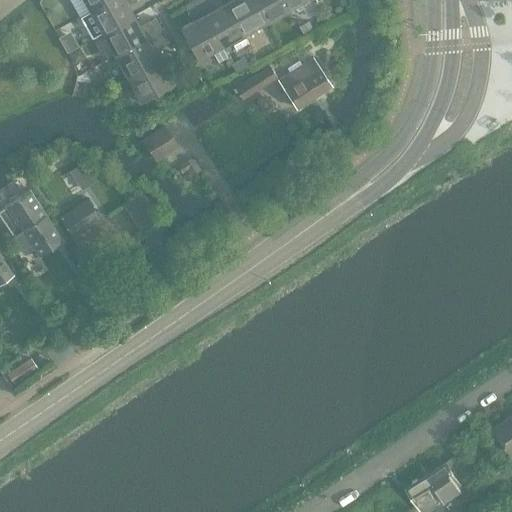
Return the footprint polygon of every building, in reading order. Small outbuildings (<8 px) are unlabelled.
[(83,0),(90,12),(110,0),(83,0)] [(102,34),(133,16),(127,4),(131,2),(131,3),(136,0),(110,0),(90,12),(102,34)] [(199,59),(212,51),(218,62),(227,57),(222,46),(195,0),(194,0),(185,6),(192,18),(193,17),(194,21),(182,28),(199,59)] [(244,34),(227,3),(215,10),(213,7),(214,6),(210,0),(195,0),(222,46),(244,34)] [(232,0),(227,3),(244,34),(266,22),(253,0),(232,0)] [(288,9),(282,0),(253,0),(266,22),(288,9)] [(282,0),(288,9),(304,0),(282,0)] [(133,16),(102,34),(114,56),(162,30),(155,18),(143,25),(144,26),(140,28),(133,16)] [(309,21),(299,26),(303,34),(313,28),(309,21)] [(162,30),(114,56),(127,78),(158,60),(151,48),(155,46),(155,47),(168,40),(162,30)] [(79,47),(67,53),(74,65),(80,61),(82,53),(79,47)] [(297,108),(332,85),(314,57),(279,80),(297,108)] [(158,60),(127,78),(140,100),(187,74),(180,62),(168,69),(169,70),(165,72),(158,60)] [(242,100),(277,77),(271,67),(236,90),(242,100)] [(177,146),(165,126),(143,140),(156,160),(177,146)] [(182,174),(187,171),(191,177),(200,171),(193,160),(190,160),(187,161),(186,160),(177,166),(182,174)] [(85,161),(70,171),(82,189),(97,179),(85,161)] [(63,240),(45,213),(31,190),(0,211),(0,214),(13,235),(25,254),(34,248),(39,257),(63,240)] [(74,237),(100,221),(86,201),(61,217),(74,237)] [(0,282),(12,274),(0,256),(0,282)] [(152,284),(161,276),(155,269),(146,277),(152,284)] [(31,358),(9,372),(7,373),(14,385),(19,382),(38,370),(31,358)] [(511,416),(495,427),(511,453),(511,416)] [(479,458),(491,475),(503,493),(511,486),(511,481),(503,467),(502,468),(490,451),(479,458)] [(426,475),(435,489),(450,511),(463,511),(464,511),(452,495),(462,488),(463,489),(474,481),(457,455),(445,463),(445,462),(426,475)] [(450,511),(435,489),(426,475),(406,488),(422,511),(426,511),(434,507),(437,511),(450,511)]
